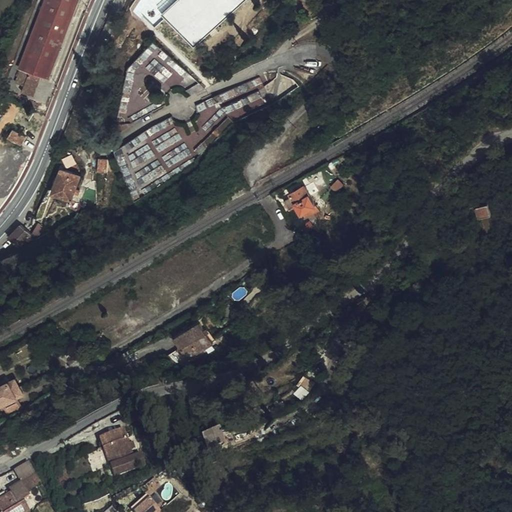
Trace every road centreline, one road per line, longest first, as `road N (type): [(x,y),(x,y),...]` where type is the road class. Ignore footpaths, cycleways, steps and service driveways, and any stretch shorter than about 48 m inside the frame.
road 1 (residential): [(0,468),(134,397),(224,375),(310,330),(397,256),(442,180),(487,139),(511,130)]
road 2 (track): [(0,428),(269,249),(279,233),(255,176),(278,130),(331,76),(329,57),(315,52)]
road 3 (tertiary): [(0,225),(34,176),(105,0)]
